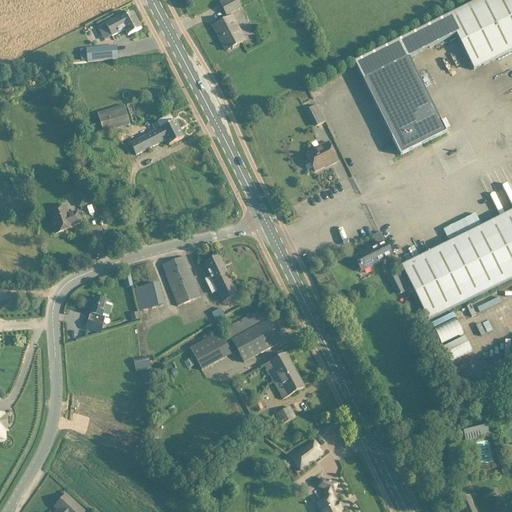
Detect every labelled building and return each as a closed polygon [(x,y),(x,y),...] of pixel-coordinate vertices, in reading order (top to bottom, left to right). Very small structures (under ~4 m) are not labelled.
[(225,17),(241,8),(236,0),(229,0),(219,5),(225,17)] [(400,156),(409,152),(446,133),(409,59),(456,36),(474,72),(511,52),(511,0),(480,0),(400,41),(354,63),(400,156)] [(125,31),(128,37),(141,30),(133,14),(120,20),(118,18),(106,24),(112,37),(125,31)] [(232,18),(222,23),(213,27),(226,52),(244,42),(232,18)] [(117,46),(80,50),(81,63),(118,60),(117,46)] [(103,133),(130,125),(124,106),(97,114),(103,133)] [(317,106),(309,110),(317,127),(325,123),(317,106)] [(170,115),(161,120),(158,122),(161,128),(131,144),(136,155),(166,139),(169,146),(184,139),(175,122),(174,122),(170,115)] [(314,151),(306,155),(315,173),(328,166),(329,167),(338,162),(328,143),(319,147),(320,149),(314,151)] [(11,180),(14,191),(20,190),(17,178),(11,180)] [(91,203),(86,189),(74,193),(79,207),(91,203)] [(6,222),(14,220),(27,214),(24,204),(3,212),(6,222)] [(81,223),(78,213),(67,217),(64,207),(49,212),(56,234),(72,228),(72,226),(81,223)] [(511,280),(511,212),(401,267),(428,322),(511,280)] [(360,272),(370,267),(384,260),(393,256),(386,242),(377,246),(353,258),(360,272)] [(200,298),(193,279),(185,257),(162,266),(178,307),(200,298)] [(223,302),(228,300),(237,295),(219,258),(204,265),(211,277),(205,280),(212,294),(218,291),(223,302)] [(129,274),(123,276),(126,289),(132,287),(129,274)] [(392,278),(395,283),(400,295),(408,291),(400,274),(392,278)] [(164,305),(161,294),(158,284),(135,290),(141,311),(164,305)] [(100,334),(103,325),(105,318),(102,317),(106,301),(94,298),(86,330),(100,334)] [(216,323),(226,319),(221,309),(212,314),(216,323)] [(261,311),(252,315),(226,330),(234,345),(243,362),(279,343),(261,311)] [(232,355),(220,333),(209,339),(190,349),(202,372),(232,355)] [(285,354),(277,359),(265,365),(284,400),(304,389),(285,354)] [(133,361),(136,373),(151,369),(148,357),(133,361)] [(266,413),(259,400),(255,406),(260,416),(266,413)] [(93,412),(90,426),(116,432),(116,431),(118,422),(124,423),(135,426),(138,413),(109,407),(108,415),(97,412),(93,412)] [(295,419),(289,408),(276,415),(283,426),(295,419)] [(134,438),(133,445),(141,447),(143,441),(134,438)] [(300,471),(314,460),(322,454),(318,449),(319,448),(314,442),(291,459),(300,471)] [(327,498),(316,503),(320,511),(339,511),(341,511),(337,503),(336,504),(331,494),(332,492),(334,493),(336,484),(321,479),(318,488),(325,490),(324,493),(327,498)] [(487,492),(492,507),(505,502),(499,488),(487,492)] [(62,506),(56,511),(83,511),(66,496),(59,504),(62,506)] [(475,511),(469,497),(459,501),(463,511),(475,511)]
